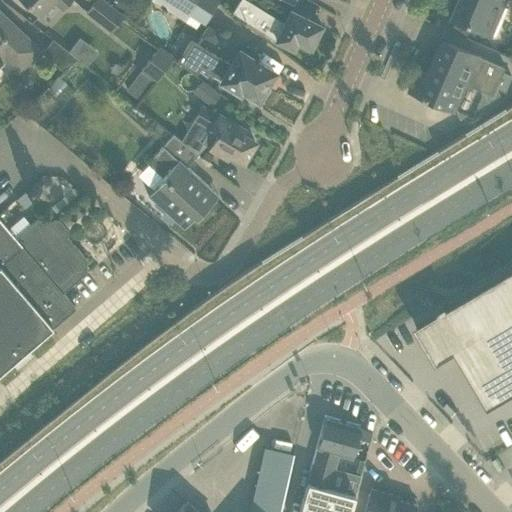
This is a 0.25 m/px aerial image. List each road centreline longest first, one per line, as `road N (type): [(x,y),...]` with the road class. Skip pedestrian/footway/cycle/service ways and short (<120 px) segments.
road 1 (secondary): [(511,129),(192,340),(0,492)]
road 2 (secondary): [(25,511),(218,363),(511,170)]
road 3 (unclassified): [(117,511),(289,373),(325,358),(346,361),(494,511)]
road 4 (residential): [(328,132),(383,0)]
road 5 (residential): [(226,271),(280,187),(305,168)]
